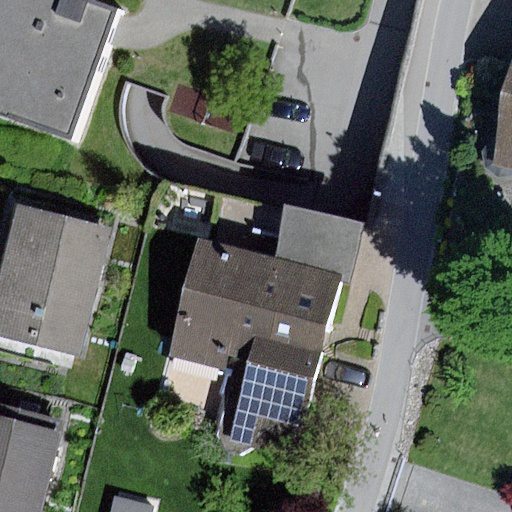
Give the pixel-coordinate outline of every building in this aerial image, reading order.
[(66,0),(0,0),(0,119),(86,149),(125,33),(129,21),(67,0),(66,0)] [(511,92),(494,164),(511,168),(511,92)] [(68,217),(20,206),(0,286),(0,336),(85,357),(116,229),(68,217)] [(242,333),(324,353),(342,283),(349,285),(363,225),(288,206),(275,257),(200,239),(171,357),(232,372),(242,333)] [(242,333),(232,372),(216,439),(257,450),(264,421),(305,431),(324,353),(242,333)] [(27,427),(0,420),(0,511),(38,511),(57,434),(27,427)] [(116,492),(111,511),(152,511),(155,501),(116,492)]
